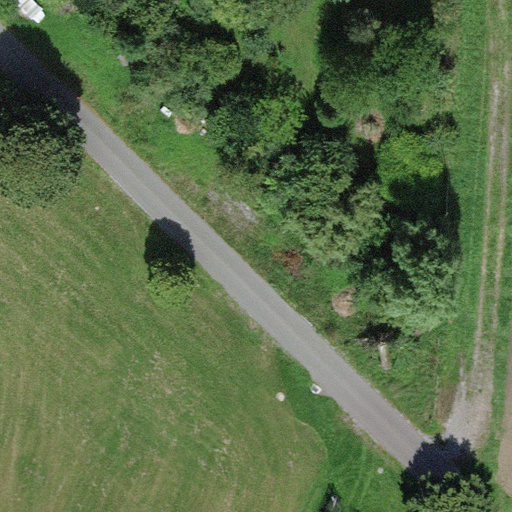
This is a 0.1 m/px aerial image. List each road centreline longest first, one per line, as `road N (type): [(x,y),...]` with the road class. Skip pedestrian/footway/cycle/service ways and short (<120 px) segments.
road 1 (unclassified): [(0,49),(485,511)]
road 2 (track): [(420,448),(494,202),(506,0)]
